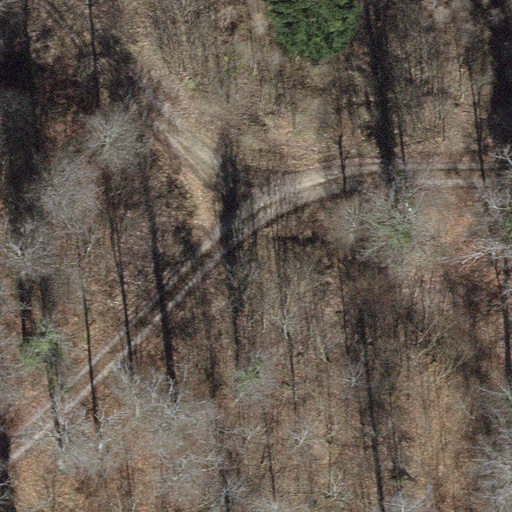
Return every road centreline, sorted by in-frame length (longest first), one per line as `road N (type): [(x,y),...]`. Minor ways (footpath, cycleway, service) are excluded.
road 1 (track): [(0,451),(251,203),(370,168),(511,163)]
road 2 (track): [(75,0),(251,203)]
